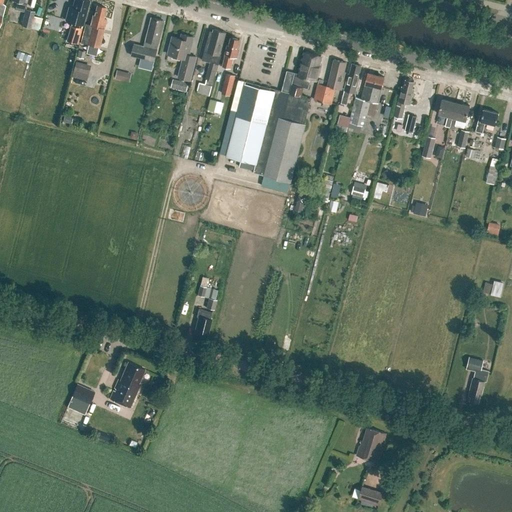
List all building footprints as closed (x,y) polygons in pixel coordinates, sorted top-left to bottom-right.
[(33,15),(34,11),(25,9),(27,4),(24,4),(24,0),(11,0),(11,1),(16,2),(15,9),(25,12),(22,26),(30,28),(38,30),(41,17),(33,15)] [(69,7),(66,20),(72,22),(66,41),(78,44),(83,25),(82,24),(89,0),(86,0),(74,0),(73,8),(69,7)] [(85,24),(80,42),(99,47),(106,19),(103,18),(106,8),(97,5),(94,16),(93,15),(90,25),(85,24)] [(134,44),(132,56),(154,61),(162,31),(160,31),(163,20),(153,18),(150,28),(149,28),(146,40),(145,40),(144,46),(134,44)] [(208,68),(205,79),(206,79),(205,83),(199,82),(197,91),(210,95),(216,70),(217,70),(221,55),(220,55),(226,32),(214,29),(214,28),(212,35),(209,34),(202,60),(210,62),(209,68),(208,68)] [(183,58),(178,77),(190,80),(196,57),(189,55),(193,37),(182,34),(181,39),(172,36),(168,54),(183,58)] [(237,50),(239,39),(231,37),(229,45),(227,45),(225,55),(222,66),(230,68),(233,57),(236,58),(238,50),(237,50)] [(18,48),(13,60),(29,66),(34,53),(18,48)] [(320,65),(319,65),(321,55),(305,51),(300,74),(294,72),(291,84),(289,92),(275,89),(274,91),(244,84),(226,155),(256,163),(253,173),(264,175),(262,185),(287,191),(290,182),(291,182),(305,124),(311,98),(301,96),(303,87),(308,89),(311,79),(316,81),(320,65)] [(346,63),(346,62),(335,59),(334,59),(328,86),(318,83),(314,99),(331,103),(334,94),(335,88),(341,89),(345,72),(344,72),(346,63)] [(91,65),(75,61),(71,76),(86,80),(91,65)] [(358,76),(361,66),(352,64),(350,74),(349,74),(343,95),(341,103),(347,104),(349,97),(350,91),(355,92),(359,77),(358,76)] [(114,78),(129,82),(131,73),(116,70),(114,78)] [(230,95),(235,75),(226,73),(221,93),(223,94),(221,103),(230,105),(232,96),(230,95)] [(382,87),(384,77),(368,73),(366,83),(365,83),(361,99),(356,97),(353,110),(352,110),(349,122),(363,125),(366,114),(368,114),(371,101),(378,103),(382,87)] [(408,79),(406,78),(404,86),(402,86),(394,116),(402,118),(405,107),(404,106),(405,102),(410,104),(413,92),(411,91),(414,81),(411,80),(412,79),(408,78),(408,79)] [(173,79),(170,87),(186,91),(188,83),(173,79)] [(447,116),(445,126),(449,127),(456,102),(442,99),(438,114),(447,116)] [(456,102),(449,127),(454,128),(457,119),(466,121),(470,105),(456,102)] [(478,120),(476,131),(482,133),(485,122),(496,125),(499,113),(484,109),(481,120),(478,120)] [(347,131),(350,116),(340,114),(336,129),(347,131)] [(417,116),(409,114),(404,130),(413,132),(417,116)] [(465,149),(469,131),(461,129),(457,147),(465,149)] [(436,138),(427,135),(422,155),(431,157),(436,138)] [(504,148),(506,138),(497,136),(495,146),(504,148)] [(191,148),(184,146),(181,157),(187,159),(191,148)] [(438,146),(435,157),(442,159),(444,147),(438,146)] [(495,184),(501,159),(493,157),(487,182),(495,184)] [(379,181),(376,193),(389,196),(391,184),(379,181)] [(340,196),(343,183),(336,182),(333,195),(340,196)] [(363,198),(366,189),(354,186),(352,195),(363,198)] [(297,210),(307,211),(307,204),(298,203),(297,210)] [(414,213),(425,216),(427,209),(415,206),(414,213)] [(487,232),(498,235),(500,225),(490,222),(487,232)] [(493,282),(491,293),(501,296),(504,285),(493,282)] [(206,287),(200,286),(197,295),(204,297),(206,287)] [(217,300),(208,298),(206,307),(214,310),(217,300)] [(198,316),(194,332),(207,335),(211,319),(209,318),(211,311),(198,308),(196,316),(198,316)] [(489,370),(481,368),(483,360),(470,357),(467,367),(478,370),(476,378),(473,378),(469,395),(472,396),(471,399),(479,402),(481,394),(482,394),(485,381),(487,381),(489,370)] [(128,363),(122,378),(120,378),(111,398),(130,407),(140,384),(138,383),(144,370),(128,363)] [(77,382),(67,405),(84,413),(94,390),(77,382)] [(356,455),(378,462),(386,433),(367,427),(363,441),(361,440),(356,455)] [(358,499),(379,505),(383,493),(362,486),(358,499)]
